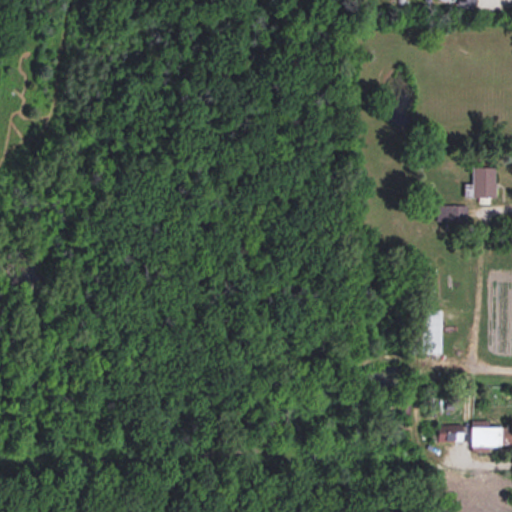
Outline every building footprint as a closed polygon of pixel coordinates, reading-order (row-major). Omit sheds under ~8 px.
[(494,168),(471,168),(471,186),(463,186),(463,199),(494,199),(494,168)] [(440,355),(440,311),(410,311),(410,355),(440,355)] [(388,416),(405,416),(405,406),(388,407),(388,416)] [(432,442),(460,442),(460,425),(432,425),(432,442)] [(467,447),(511,447),(511,428),(467,428),(467,447)]
